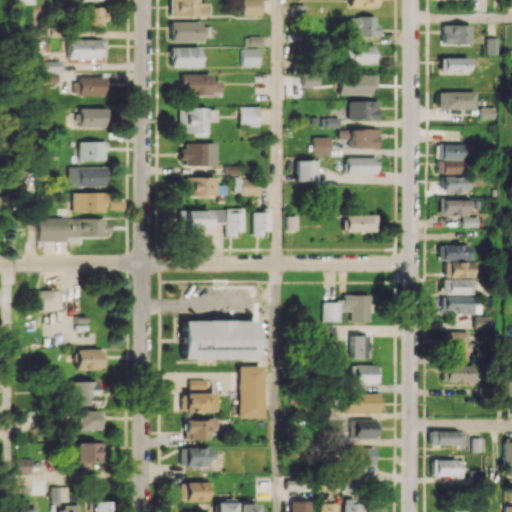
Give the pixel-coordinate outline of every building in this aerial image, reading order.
[(168,0),(168,16),(205,15),(205,2),(196,2),(195,0),(168,0)] [(241,0),(242,15),(260,15),(260,0),(241,0)] [(83,26),(104,25),(103,7),(83,7),(83,26)] [(377,17),(349,16),(349,36),(376,36),(377,17)] [(440,43),(470,44),(470,25),(441,24),(440,43)] [(260,36),(244,36),(244,45),(260,46),(260,36)] [(497,54),(497,37),(485,37),(485,53),(497,54)] [(103,39),(67,39),(68,58),(104,58),(103,39)] [(351,44),(351,62),(374,62),(375,45),(351,44)] [(199,47),(169,47),(169,67),(199,67),(199,47)] [(240,66),(257,66),(258,48),(240,48),(240,66)] [(438,58),(438,72),(468,72),(468,57),(438,58)] [(44,72),(61,72),(62,60),(45,60),(44,72)] [(218,94),(219,81),(210,81),(210,74),(180,73),(179,94),(218,94)] [(102,76),(74,77),(74,95),(103,94),(102,76)] [(474,91),(437,91),(437,108),(474,108),(474,91)] [(346,119),(375,120),(375,101),(347,100),(346,119)] [(257,125),(256,106),(237,106),(237,125),(257,125)] [(76,126),(104,126),(104,107),(76,107),(76,126)] [(177,133),(191,133),(191,136),(204,136),(205,122),(214,122),(214,108),(177,107),(177,133)] [(347,147),(375,148),(375,129),(348,128),(347,147)] [(310,154),(328,154),(328,137),(311,136),(310,154)] [(103,141),(77,141),(77,160),(103,160),(103,141)] [(213,142),(180,143),(181,165),(213,165),(213,142)] [(472,144),(435,143),(435,173),(462,173),(462,157),(471,157),(472,144)] [(373,174),(374,157),(344,156),(343,173),(373,174)] [(294,160),(294,181),(313,181),(314,160),(294,160)] [(103,186),(104,167),(68,166),(67,185),(103,186)] [(213,177),(183,176),(182,196),(213,196),(213,177)] [(468,177),(441,176),(441,191),(468,191),(468,177)] [(258,194),(258,178),(234,178),(234,185),(232,185),(232,190),(239,190),(239,194),(258,194)] [(71,211),(103,212),(103,192),(71,192),(71,211)] [(461,227),(478,227),(477,216),(467,216),(467,199),(438,200),(438,215),(460,215),(461,227)] [(177,227),(207,227),(208,221),(223,221),(223,233),(241,233),(241,210),(178,209),(177,227)] [(268,231),(268,210),(250,210),(250,236),(261,236),(261,231),(268,231)] [(343,214),(342,231),(375,231),(375,214),(343,214)] [(295,229),(295,216),(285,216),(285,229),(295,229)] [(37,218),(38,241),(63,240),(63,236),(105,236),(105,217),(37,218)] [(470,245),(436,244),(436,260),(470,260),(470,245)] [(442,277),(474,277),(474,262),(442,261),(442,277)] [(439,279),(440,295),(474,294),(473,278),(439,279)] [(60,310),(61,291),(28,290),(28,309),(60,310)] [(320,321),(338,321),(339,311),(348,311),(348,321),(367,322),(368,295),(341,294),(341,303),(321,302),(320,321)] [(474,296),(439,296),(439,311),(474,312),(474,296)] [(490,320),(475,318),(473,327),(488,329),(490,320)] [(179,321),(180,359),(253,358),(252,320),(179,321)] [(333,343),(333,325),(315,325),(315,343),(333,343)] [(468,331),(447,331),(447,359),(467,359),(468,331)] [(349,358),(367,358),(367,335),(349,336),(349,358)] [(74,369),(101,368),(101,349),(74,349),(74,369)] [(350,383),(377,384),(378,365),(350,364),(350,383)] [(440,383),(474,382),(474,364),(440,365),(440,383)] [(260,417),(259,365),(235,366),(235,418),(260,417)] [(186,380),(186,392),(203,391),(203,379),(186,380)] [(69,405),(95,405),(95,381),(68,381),(69,405)] [(210,392),(179,393),(180,412),(211,411),(210,392)] [(378,393),(342,393),(342,412),(377,413),(378,393)] [(100,411),(74,410),(74,420),(68,420),(67,428),(100,429),(100,411)] [(213,418),(184,419),(185,440),(205,439),(205,430),(214,429),(213,418)] [(377,437),(378,419),(349,419),(349,437),(377,437)] [(428,445),(462,445),(462,430),(428,430),(428,445)] [(502,469),(511,469),(511,441),(502,441),(502,469)] [(102,443),(75,442),(75,468),(87,468),(87,461),(102,462),(102,443)] [(178,466),(207,465),(206,447),(178,448),(178,466)] [(374,468),(373,447),(353,447),(354,469),(374,468)] [(15,473),(30,473),(30,458),(14,458),(15,473)] [(462,460),(430,459),(430,476),(462,476),(462,460)] [(206,482),(177,482),(178,501),(207,500),(206,482)] [(66,486),(50,486),(50,501),(66,501),(66,486)] [(308,511),(309,501),(289,500),(289,511),(308,511)] [(360,511),(360,500),(342,500),(342,511),(360,511)] [(110,511),(111,501),(94,501),(93,511),(110,511)] [(213,511),(232,511),(232,503),(214,502),(213,511)] [(336,511),(337,503),(319,503),(318,511),(336,511)] [(383,511),(384,504),(367,503),(366,511),(383,511)]
